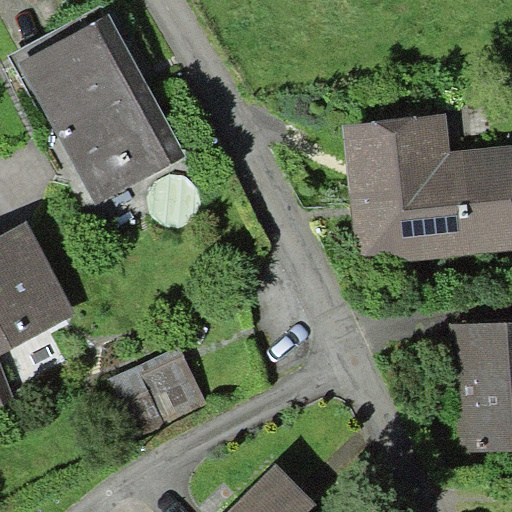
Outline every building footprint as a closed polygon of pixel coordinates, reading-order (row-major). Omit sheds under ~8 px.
[(102,24),(22,67),(94,199),(173,156),(102,24)] [(351,136),(364,256),(511,240),(511,230),(505,160),(435,168),(431,128),(351,136)] [(17,237),(0,245),(0,402),(6,400),(0,384),(0,342),(57,313),(17,237)] [(511,441),(511,341),(466,345),(473,445),(511,441)] [(133,372),(111,382),(135,435),(157,425),(152,416),(189,399),(173,365),(138,381),(133,372)] [(228,511),(301,511),(306,508),(270,471),(228,511)]
